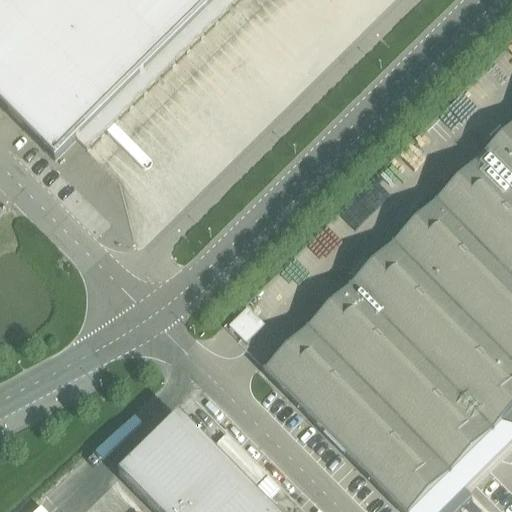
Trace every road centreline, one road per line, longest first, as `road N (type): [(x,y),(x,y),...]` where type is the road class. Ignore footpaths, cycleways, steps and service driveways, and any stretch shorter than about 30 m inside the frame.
road 1 (unclassified): [(156,323),(487,0)]
road 2 (unclassified): [(210,374),(511,76)]
road 3 (unclassified): [(156,323),(0,164)]
road 4 (unclassified): [(210,374),(343,511)]
road 5 (unclassified): [(0,404),(156,323)]
